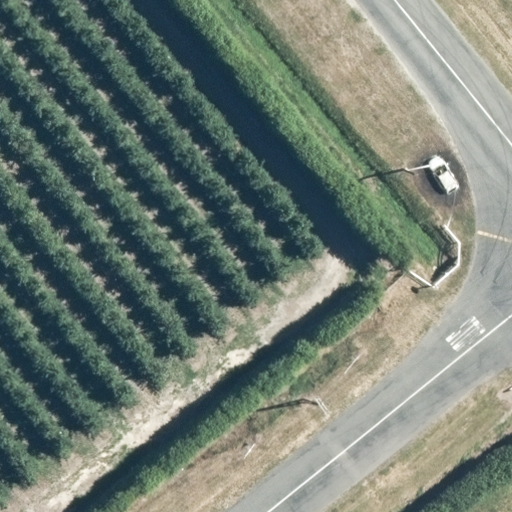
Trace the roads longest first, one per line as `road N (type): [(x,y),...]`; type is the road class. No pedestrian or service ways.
road 1 (unclassified): [(511,318),(270,511)]
road 2 (unclassified): [(511,153),(387,0)]
